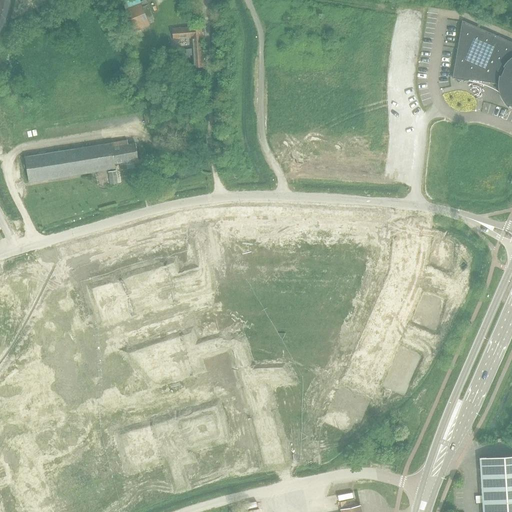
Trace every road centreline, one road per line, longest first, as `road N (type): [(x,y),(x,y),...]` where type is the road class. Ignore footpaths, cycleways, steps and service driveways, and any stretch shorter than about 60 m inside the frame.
road 1 (residential): [(23,248),(191,202),(281,196)]
road 2 (secondary): [(511,262),(450,405),(433,469)]
road 3 (residential): [(355,388),(403,272),(415,204)]
road 4 (secondary): [(433,469),(511,311)]
road 5 (residential): [(68,392),(81,381),(233,340)]
road 6 (residential): [(23,248),(65,361),(61,385)]
road 7 (residential): [(271,490),(363,471),(401,481)]
